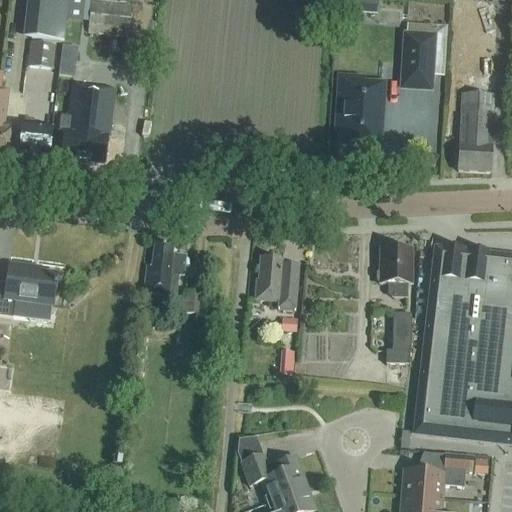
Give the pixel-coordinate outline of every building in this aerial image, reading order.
[(68,0),(26,0),(22,41),(63,45),(68,0)] [(343,0),(342,13),(376,15),(377,0),(343,0)] [(130,7),(90,3),(87,35),(127,38),(130,7)] [(495,21),(494,4),(452,4),(452,21),(495,21)] [(340,37),(356,38),(356,14),(340,14),(340,37)] [(432,96),(436,37),(402,35),(398,94),(432,96)] [(57,47),(29,44),(27,68),(54,72),(57,47)] [(340,145),(378,147),(382,87),(361,86),(361,95),(343,94),(340,145)] [(110,139),(115,93),(71,87),(66,119),(59,118),(57,135),(62,135),(60,164),(104,169),(108,139),(110,139)] [(0,154),(6,156),(10,128),(3,128),(8,95),(0,93),(0,154)] [(489,175),(492,97),(461,96),(457,174),(489,175)] [(33,156),(36,159),(42,160),(45,158),(48,158),(51,130),(33,128),(33,120),(24,120),(23,127),(22,127),(19,154),(33,156)] [(182,279),(185,259),(172,257),(173,250),(155,248),(152,269),(148,268),(145,294),(175,298),(178,278),(182,279)] [(511,447),(511,439),(511,259),(487,257),(487,256),(466,254),(466,255),(463,254),(463,253),(442,251),(442,252),(435,251),(414,436),(511,447)] [(411,287),(411,253),(379,252),(379,288),(392,288),(392,301),(406,301),(406,287),(411,287)] [(294,314),(297,269),(281,267),(282,263),(260,261),(258,283),(256,283),(254,303),(278,305),(277,313),(294,314)] [(52,308),(56,277),(28,273),(29,269),(8,267),(6,286),(0,285),(0,318),(13,320),(15,303),(52,308)] [(205,295),(183,293),(181,317),(203,319),(205,295)] [(410,343),(411,314),(391,314),(390,351),(385,351),(384,365),(408,367),(410,343)] [(297,322),(281,321),(280,334),(296,335),(297,322)] [(131,382),(141,383),(146,338),(136,337),(131,382)] [(295,377),(296,351),(281,351),(281,376),(295,377)] [(249,489),(262,484),(270,505),(306,492),(294,460),(267,470),(259,448),(236,456),(249,489)] [(436,456),(434,476),(404,474),(402,498),(441,501),(442,488),(462,489),(463,474),(471,475),(472,458),(436,456)] [(312,511),(306,492),(270,505),(272,511),(312,511)] [(440,511),(441,501),(402,498),(400,511),(440,511)]
